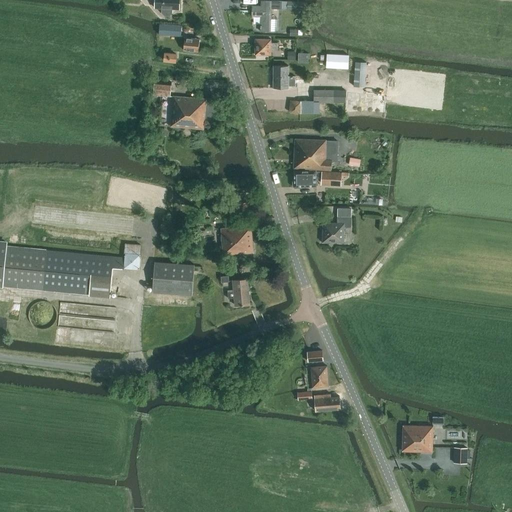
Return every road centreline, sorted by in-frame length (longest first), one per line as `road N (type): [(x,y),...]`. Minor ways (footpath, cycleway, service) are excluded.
road 1 (tertiary): [(315,311),(214,0)]
road 2 (unclassified): [(0,357),(131,372),(178,364),(315,311)]
road 3 (tertiary): [(403,511),(315,311)]
